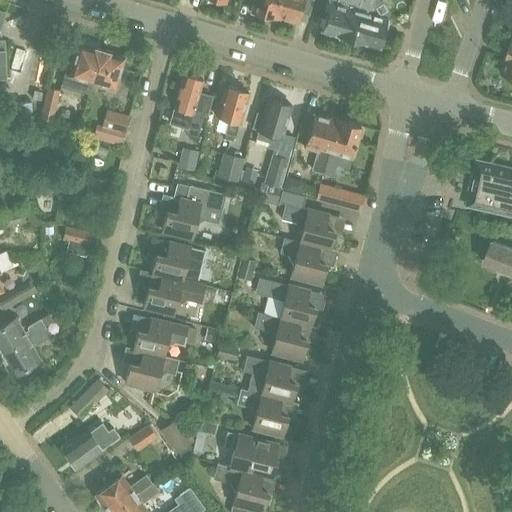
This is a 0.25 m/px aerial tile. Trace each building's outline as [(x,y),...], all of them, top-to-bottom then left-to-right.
[(253,0),(251,8),(274,15),(277,0),(253,0)] [(277,0),(274,15),(280,16),(281,15),(279,22),(293,27),(296,19),(298,20),(300,12),(309,14),(312,0),(277,0)] [(336,0),(337,0),(336,4),(330,2),(322,29),(350,37),(360,0),(336,0)] [(360,0),(350,37),(351,42),(361,45),(364,41),(379,45),(387,19),(386,19),(388,11),(382,0),(380,0),(360,0)] [(503,73),(511,76),(511,40),(506,58),(508,59),(503,73)] [(78,42),(69,74),(64,72),(61,85),(88,93),(91,81),(100,48),(78,42)] [(100,48),(91,81),(115,88),(124,55),(100,48)] [(184,73),(173,107),(181,109),(177,123),(186,125),(184,133),(197,136),(204,110),(194,107),(202,79),(184,73)] [(225,85),(217,115),(229,118),(223,138),(233,140),(234,135),(235,135),(248,91),(225,85)] [(52,120),(60,89),(47,86),(40,117),(52,120)] [(267,146),(277,149),(282,133),(291,104),(268,97),(263,113),(257,111),(252,127),(258,129),(255,141),(267,145),(267,146)] [(18,116),(27,116),(37,116),(39,106),(31,106),(18,106),(18,116)] [(107,108),(101,126),(98,137),(122,144),(125,132),(125,133),(130,115),(107,108)] [(323,172),(339,119),(332,117),(331,120),(313,116),(305,146),(318,150),(312,169),(323,172)] [(339,119),(323,172),(332,175),(335,164),(347,167),(351,156),(356,137),(361,137),(363,129),(359,124),(351,122),(339,119)] [(259,190),(265,192),(281,196),(283,189),(282,189),(283,187),(282,187),(281,187),(281,186),(284,176),(289,158),(290,153),(291,151),(295,136),(282,133),(277,149),(275,154),(272,153),(264,181),(264,182),(261,181),(260,185),(259,190)] [(177,166),(194,170),(199,150),(182,146),(182,149),(179,159),(177,166)] [(467,204),(511,214),(511,167),(477,160),(467,204)] [(215,169),(213,178),(226,181),(227,178),(228,172),(217,169),(215,169)] [(251,186),(254,174),(242,171),(239,183),(251,186)] [(282,189),(283,189),(301,194),(302,194),(305,181),(298,179),(287,176),(286,176),(283,187),(282,189)] [(104,204),(108,181),(92,178),(88,201),(104,204)] [(319,182),(318,189),(316,196),(333,200),(333,199),(361,207),(364,194),(336,187),(319,182)] [(218,223),(226,193),(189,184),(186,198),(170,194),(170,196),(174,197),(171,210),(167,209),(162,229),(192,236),(194,225),(203,220),(218,223)] [(301,194),(283,189),(281,196),(279,201),(285,202),(281,218),(296,221),(301,230),(299,237),(299,240),(298,241),(319,246),(329,249),(333,231),(333,230),(324,227),(327,214),(332,215),(337,217),(337,215),(302,207),(305,195),(302,194),(301,194)] [(278,205),(279,201),(281,196),(265,192),(263,200),(270,202),(278,205)] [(0,223),(1,227),(21,222),(18,209),(0,213),(0,223)] [(90,244),(93,231),(65,225),(62,238),(90,244)] [(329,249),(283,237),(279,252),(288,254),(293,263),(290,274),(320,282),(325,262),(316,260),(319,247),(328,249),(329,249)] [(151,272),(161,274),(181,279),(182,278),(184,268),(193,263),(201,265),(205,249),(159,238),(159,239),(169,241),(165,255),(156,252),(151,272)] [(511,246),(493,240),(484,262),(511,271),(511,246)] [(0,261),(9,257),(5,250),(0,251),(0,261)] [(9,257),(0,261),(0,289),(2,289),(0,284),(0,271),(13,266),(9,257)] [(240,266),(252,270),(255,261),(242,257),(240,266)] [(249,280),(252,270),(240,266),(237,277),(249,280)] [(181,279),(161,274),(158,287),(148,285),(143,304),(173,312),(176,301),(185,295),(200,299),(204,283),(182,278),(181,279)] [(257,311),(309,325),(314,306),(309,304),(312,291),(317,293),(318,291),(259,276),(254,292),(277,297),(282,306),(279,316),(257,311)] [(0,305),(3,310),(38,290),(30,278),(0,295),(0,305)] [(309,325),(257,311),(253,326),(268,330),(274,339),(271,350),(301,358),(306,338),(298,336),(302,323),(309,325)] [(53,321),(48,313),(40,317),(45,325),(53,321)] [(137,328),(133,348),(178,359),(179,358),(163,354),(166,344),(174,339),(183,341),(187,325),(141,314),(141,315),(150,318),(147,331),(137,328)] [(0,324),(0,350),(45,325),(40,317),(22,327),(15,316),(0,324)] [(68,324),(64,337),(71,340),(75,341),(79,328),(68,324)] [(45,325),(0,350),(0,354),(5,363),(4,367),(7,372),(10,372),(11,374),(40,358),(32,346),(50,335),(45,325)] [(207,327),(205,338),(217,341),(219,330),(207,327)] [(64,337),(61,345),(68,347),(71,340),(64,337)] [(216,353),(217,353),(235,358),(238,346),(219,341),(216,353)] [(178,359),(133,348),(142,350),(139,363),(130,361),(125,381),(155,388),(158,377),(166,371),(175,373),(178,359)] [(240,387),(290,400),(295,382),(290,381),(293,367),(298,369),(299,367),(246,354),(242,370),(257,373),(263,382),(260,392),(240,387)] [(81,418),(109,389),(97,378),(69,407),(81,418)] [(290,400),(240,387),(236,403),(249,406),(254,415),(251,426),(282,434),(287,414),(282,413),(285,400),(290,401),(290,400)] [(177,416),(160,428),(177,451),(185,462),(192,456),(190,453),(193,450),(188,443),(194,438),(177,416)] [(200,418),(197,430),(215,433),(217,422),(200,418)] [(107,430),(101,421),(89,431),(64,449),(76,467),(101,448),(120,435),(113,426),(107,430)] [(157,436),(149,423),(128,437),(137,450),(157,436)] [(279,445),(279,443),(227,430),(223,446),(234,448),(229,465),(241,468),(241,469),(261,475),(271,477),(276,458),(266,455),(269,442),(279,445)] [(213,478),(221,480),(230,482),(235,490),(229,511),(259,511),(261,509),(262,510),(267,490),(258,488),(261,475),(241,469),(241,468),(229,465),(225,464),(217,462),(213,478)] [(95,493),(108,511),(152,481),(146,473),(129,485),(121,474),(95,493)] [(152,481),(108,511),(148,511),(141,502),(158,490),(152,481)] [(196,511),(205,506),(190,486),(174,497),(178,502),(164,511),(196,511)]
